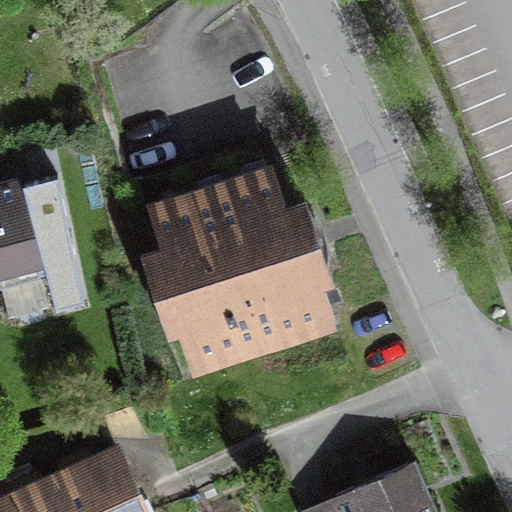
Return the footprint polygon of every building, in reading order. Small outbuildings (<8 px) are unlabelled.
[(273,165),(149,206),(170,268),(161,272),(192,365),(335,318),(303,224),(293,227),(273,165)] [(0,271),(46,259),(21,170),(0,175),(0,271)] [(48,469),(69,511),(148,511),(112,438),(48,469)] [(434,511),(412,461),(297,511),(434,511)] [(69,511),(48,469),(0,492),(0,511),(69,511)]
